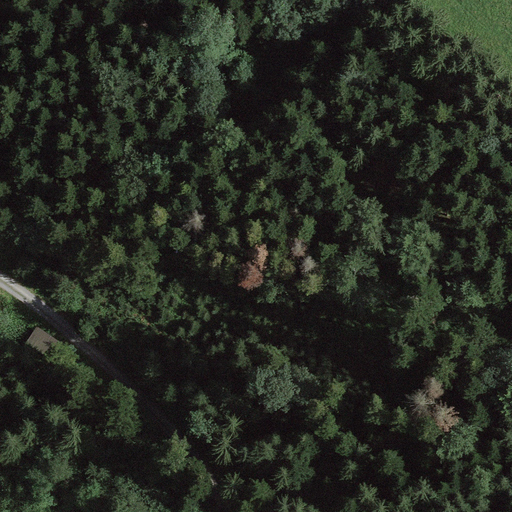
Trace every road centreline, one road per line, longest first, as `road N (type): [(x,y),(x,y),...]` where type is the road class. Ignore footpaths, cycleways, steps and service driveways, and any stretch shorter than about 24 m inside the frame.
road 1 (track): [(207,465),(305,487),(385,482),(455,454),(484,424),(499,391)]
road 2 (track): [(0,282),(176,425),(229,511)]
road 3 (track): [(325,152),(355,28),(376,0)]
